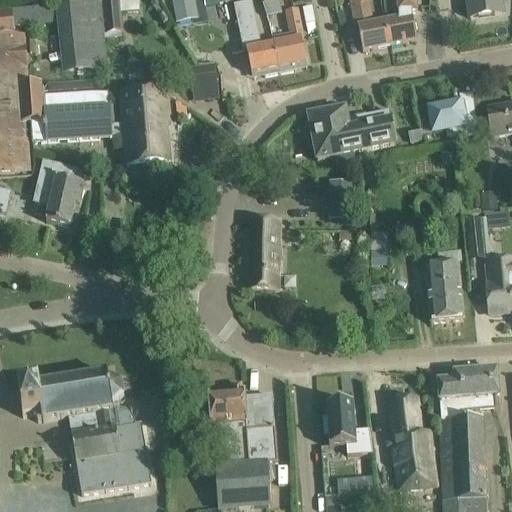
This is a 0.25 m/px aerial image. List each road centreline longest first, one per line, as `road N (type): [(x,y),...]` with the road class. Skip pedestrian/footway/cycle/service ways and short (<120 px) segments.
road 1 (residential): [(212,301),(229,175),(255,139),(304,98),(340,88)]
road 2 (residential): [(511,356),(300,366)]
road 3 (residential): [(340,88),(511,54)]
road 4 (residential): [(312,511),(300,366)]
road 5 (residential): [(124,297),(99,282),(0,257)]
road 6 (residential): [(0,321),(124,297)]
